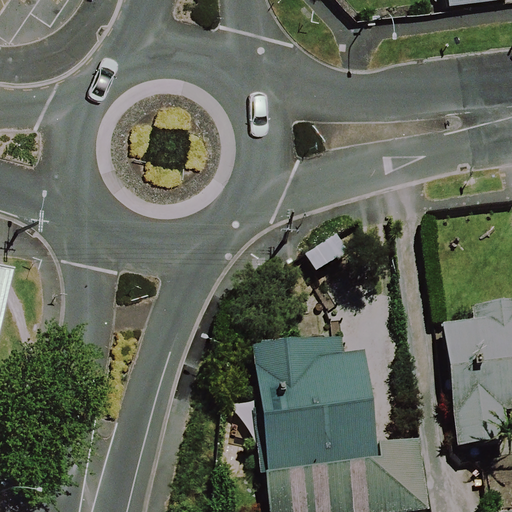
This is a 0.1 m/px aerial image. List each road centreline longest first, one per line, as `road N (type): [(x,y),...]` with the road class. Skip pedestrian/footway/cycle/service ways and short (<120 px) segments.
road 1 (tertiary): [(84,511),(149,247)]
road 2 (residential): [(268,141),(511,109)]
road 3 (tertiary): [(268,141),(254,200),(235,223),(179,249),(149,247)]
road 4 (tertiary): [(67,153),(71,120),(87,89),(143,52),(177,49)]
road 5 (tertiary): [(177,49),(239,79),(259,107),(268,141)]
road 6 (tertiary): [(149,247),(91,215),(67,153)]
